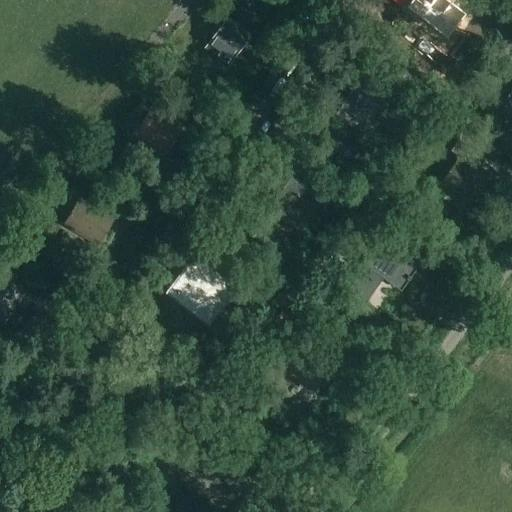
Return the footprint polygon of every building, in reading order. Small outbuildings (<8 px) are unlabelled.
[(424,0),(405,0),(396,14),(437,42),(452,19),(424,0)] [(226,16),(204,46),(206,48),(229,64),(239,50),(248,37),(250,34),(226,16)] [(186,100),(193,90),(180,80),(173,91),(186,100)] [(372,127),(386,106),(356,85),(341,106),(372,127)] [(131,133),(131,134),(162,157),(184,127),(169,116),(153,104),(149,109),(131,133)] [(456,137),(464,126),(449,114),(440,125),(456,137)] [(276,120),(269,130),(289,143),(295,132),(276,120)] [(308,133),(301,143),(315,151),(321,142),(308,133)] [(367,138),(359,149),(372,158),(379,147),(367,138)] [(440,182),(443,185),(469,204),(489,178),(472,165),(469,163),(478,151),(460,138),(451,150),(459,156),(440,182)] [(305,223),(321,200),(291,179),(275,202),(305,223)] [(80,194),(63,224),(98,244),(116,215),(80,194)] [(195,252),(164,291),(210,327),(240,288),(195,252)] [(406,260),(374,253),(370,273),(360,271),(353,309),(372,313),(378,284),(400,288),(406,260)] [(334,256),(326,266),(337,274),(344,264),(334,256)] [(114,261),(100,285),(111,290),(124,267),(114,261)] [(0,330),(24,293),(0,278),(0,330)] [(273,305),(256,326),(271,338),(288,316),(273,305)] [(297,337),(276,363),(311,391),(314,387),(332,364),(301,340),(297,337)] [(206,426),(196,436),(202,441),(211,432),(206,426)] [(214,439),(194,459),(209,473),(213,469),(229,485),(250,464),(236,452),(232,457),(214,439)] [(52,491),(33,510),(34,510),(35,511),(64,511),(67,509),(69,511),(76,511),(85,504),(70,488),(68,485),(57,496),(52,491)]
